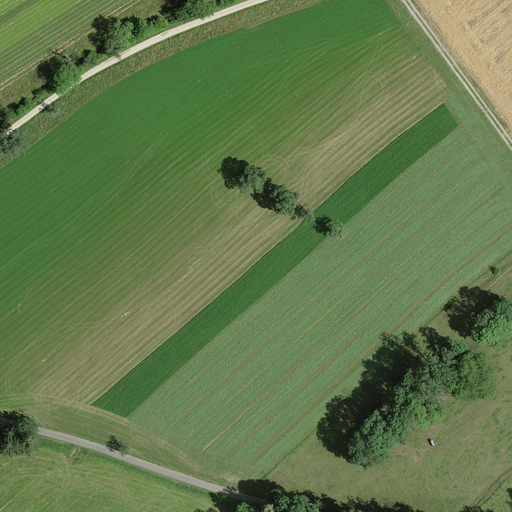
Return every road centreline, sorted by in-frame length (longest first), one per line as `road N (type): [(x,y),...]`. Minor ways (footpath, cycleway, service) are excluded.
road 1 (unclassified): [(0,419),(293,511)]
road 2 (track): [(254,0),(152,40),(0,134)]
road 3 (track): [(405,0),(511,145)]
